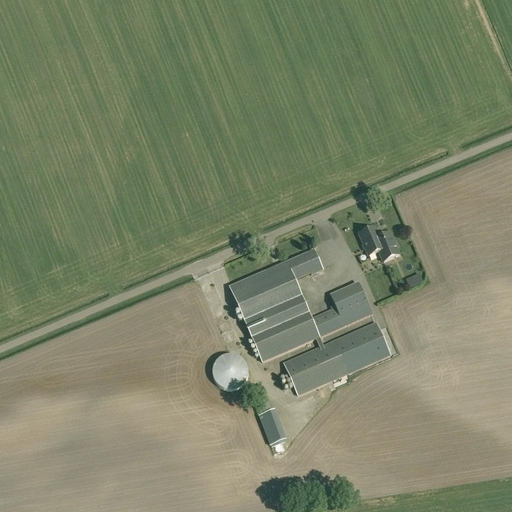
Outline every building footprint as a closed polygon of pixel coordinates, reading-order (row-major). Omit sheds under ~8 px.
[(397,248),(396,244),(393,243),(390,235),(380,240),(375,229),(359,236),(369,258),(379,254),(384,264),(399,257),(396,250),(397,248)] [(316,341),(319,339),(372,316),(360,288),(331,301),(336,311),(312,321),(294,282),(310,275),(311,277),(323,271),(315,252),(314,253),(314,254),(304,259),(304,257),(230,289),(262,364),(316,341)] [(420,275),(406,281),(410,289),(424,283),(420,275)] [(323,348),(319,339),(316,341),(320,350),(283,366),(297,398),(390,357),(376,325),(323,348)] [(219,390),(224,393),(229,394),(235,394),(241,392),(245,388),(248,384),(250,378),(250,372),(248,367),(245,362),(240,359),(234,357),(228,357),(222,359),(218,363),(214,368),(213,373),(213,379),(215,385),(219,390)] [(259,418),(270,448),(285,442),(274,412),(270,414),(259,418)]
